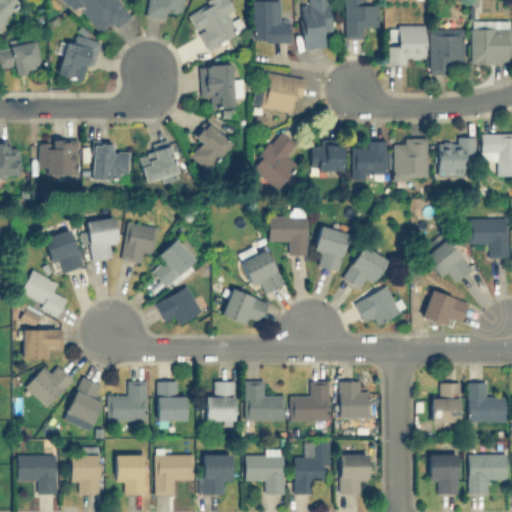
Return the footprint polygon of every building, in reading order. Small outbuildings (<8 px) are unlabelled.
[(0,0),(0,21),(21,3),(18,0),(0,0)] [(60,0),(66,10),(77,3),(96,33),(126,14),(116,0),(60,0)] [(145,0),(143,14),(164,18),(165,9),(178,11),(179,0),(145,0)] [(204,48),(242,28),(236,16),(230,19),(225,11),(231,8),(227,0),(203,0),(184,11),(204,48)] [(250,0),(250,40),(286,40),(286,20),(276,20),(276,0),(250,0)] [(297,5),(300,47),(322,45),(321,32),(330,31),(327,0),(304,0),(305,4),(297,5)] [(341,0),(341,36),(361,36),(361,24),(374,24),(374,4),(361,4),(361,0),(341,0)] [(467,20),(467,61),(508,61),(508,20),(467,20)] [(421,24),(385,24),(385,61),(421,60),(421,24)] [(426,72),(448,72),(448,62),(460,62),(460,27),(426,27),(426,72)] [(95,39),(71,33),(69,42),(61,40),(53,72),(85,80),(95,39)] [(37,68),(31,39),(0,45),(0,66),(10,64),(12,73),(37,68)] [(196,63),(197,96),(208,95),(208,105),(231,105),(231,97),(240,96),(239,77),(229,78),(228,62),(196,63)] [(292,112),(299,77),(264,70),(258,105),(292,112)] [(188,155),(206,169),(229,140),(204,121),(190,138),(197,144),(188,155)] [(285,154),(294,141),(277,128),(248,167),(275,188),(295,162),(285,154)] [(511,174),(511,131),(477,131),(477,160),(493,160),(493,174),(511,174)] [(74,173),(74,137),(36,137),(36,173),(74,173)] [(423,137),(390,137),(390,177),(423,177),(423,137)] [(462,173),(462,158),(471,158),(471,137),(434,137),(434,173),(462,173)] [(0,138),(0,176),(17,176),(17,148),(6,148),(6,138),(0,138)] [(348,177),(382,177),(382,139),(359,139),(359,146),(348,146),(348,177)] [(111,141),(89,142),(90,178),(126,177),(125,150),(111,150),(111,141)] [(338,169),(338,141),(308,141),(308,169),(338,169)] [(176,175),(166,142),(135,151),(144,184),(176,175)] [(266,240),(284,240),(284,253),(304,253),(304,207),(290,207),(290,214),(266,214),(266,240)] [(114,242),(111,216),(82,219),(83,229),(79,229),(80,243),(85,243),(86,258),(108,256),(107,243),(114,242)] [(503,216),(465,216),(465,243),(484,243),(484,256),(503,256),(503,216)] [(119,257),(137,260),(139,250),(149,252),(153,225),(124,221),(119,257)] [(310,250),(319,253),(316,264),(333,269),(344,232),(318,224),(310,250)] [(58,261),(59,268),(78,265),(71,228),(42,233),(48,263),(58,261)] [(453,279),(468,266),(442,234),(419,253),(438,277),(446,270),(453,279)] [(153,255),(160,261),(150,271),(163,285),(192,258),(172,237),(153,255)] [(369,281),(384,258),(360,243),(339,277),(355,287),(362,277),(369,281)] [(248,285),(258,281),(262,290),(279,283),(263,244),(235,255),(248,285)] [(56,283),(30,268),(15,293),(53,314),(63,298),(52,291),(56,283)] [(174,322),(197,310),(184,284),(151,301),(161,320),(171,315),(174,322)] [(372,322),(402,308),(397,298),(393,299),(385,284),(350,301),(359,319),(369,314),(372,322)] [(217,312),(241,323),(245,314),(256,319),(264,301),(229,286),(217,312)] [(418,313),(454,328),(465,302),(429,287),(418,313)] [(19,328),(18,356),(42,357),(42,356),(45,356),(45,349),(58,349),(58,328),(54,328),(54,327),(42,328),(19,328)] [(40,365),(21,385),(43,405),(60,388),(69,378),(54,364),(47,372),(40,365)] [(60,417),(62,411),(73,389),(73,388),(79,375),(97,384),(92,395),(99,398),(97,401),(98,401),(93,412),(85,429),(60,417)] [(241,418),(281,418),(281,393),(262,393),(262,378),(241,378),(241,418)] [(105,418),(142,418),(142,379),(124,379),(124,393),(105,393),(105,418)] [(173,379),(153,379),(153,418),(182,418),(182,393),(173,393),(173,379)] [(231,379),(212,379),(212,391),(203,391),(203,419),(231,419),(231,379)] [(325,419),(325,379),(305,379),(305,393),(286,393),(286,419),(325,419)] [(335,416),(363,416),(363,379),(335,379),(335,416)] [(428,392),(428,423),(456,423),(456,381),(437,381),(437,392),(428,392)] [(502,419),(502,394),(484,394),(484,381),(464,381),(464,419),(502,419)] [(290,454),(290,492),(310,492),(311,479),(325,479),(325,441),(302,441),(301,454),(290,454)] [(67,480),(76,480),(76,491),(95,491),(95,446),(78,446),(78,453),(67,453),(67,480)] [(262,452),(241,452),(241,479),(261,479),(261,491),(281,491),(281,447),(262,447),(262,452)] [(190,477),(189,450),(151,450),(151,491),(171,491),(171,477),(190,477)] [(197,452),(197,491),(219,491),(219,480),(227,480),(227,452),(197,452)] [(364,452),(336,452),(336,491),(355,491),(355,480),(363,480),(364,452)] [(453,452),(425,452),(425,479),(435,479),(435,491),(453,491),(453,452)] [(465,452),(465,491),(486,491),(486,478),(501,478),(501,452),(465,452)] [(14,453),(14,479),(33,479),(33,491),(51,491),(51,453),(14,453)] [(140,453),(112,453),(112,480),(122,480),(122,492),(140,492),(140,453)]
